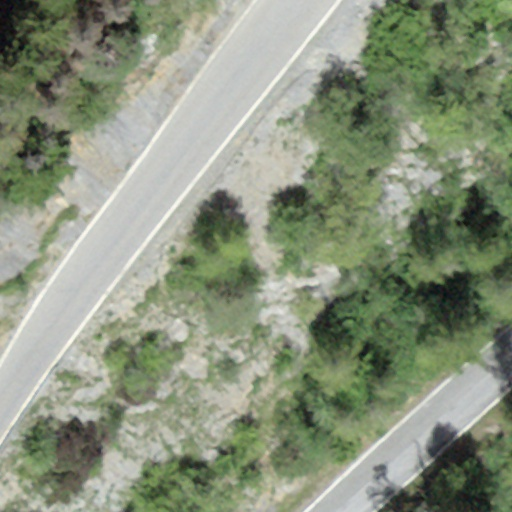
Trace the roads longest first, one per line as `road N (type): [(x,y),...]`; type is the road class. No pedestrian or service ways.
road 1 (tertiary): [(0,405),(85,275),(299,0)]
road 2 (tertiary): [(511,356),(342,511)]
